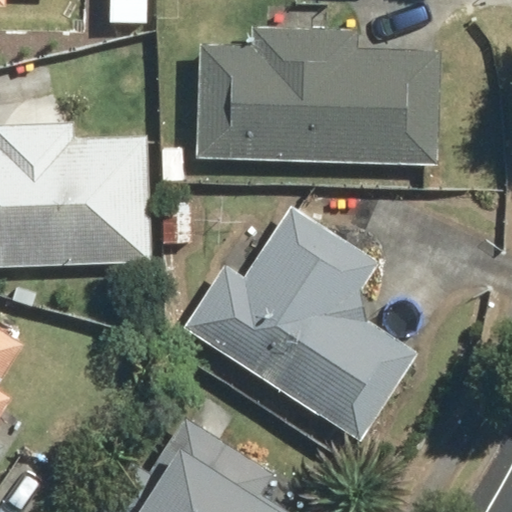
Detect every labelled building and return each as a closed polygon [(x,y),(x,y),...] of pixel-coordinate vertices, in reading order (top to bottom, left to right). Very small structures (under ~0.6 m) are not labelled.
[(164,0),(111,0),(109,27),(162,31),(164,0)] [(206,38),(203,153),(444,161),(447,47),(363,44),(364,25),(260,22),(259,40),(206,38)] [(0,262),(159,258),(155,130),(80,133),(80,117),(0,119),(0,262)] [(232,260),(191,323),(368,437),(425,350),(374,317),(369,285),(386,259),(298,201),(251,272),(232,260)] [(0,318),(0,422),(19,393),(3,383),(32,339),(0,318)] [(140,456),(106,507),(114,511),(309,511),(269,485),(280,469),(195,413),(158,468),(140,456)]
